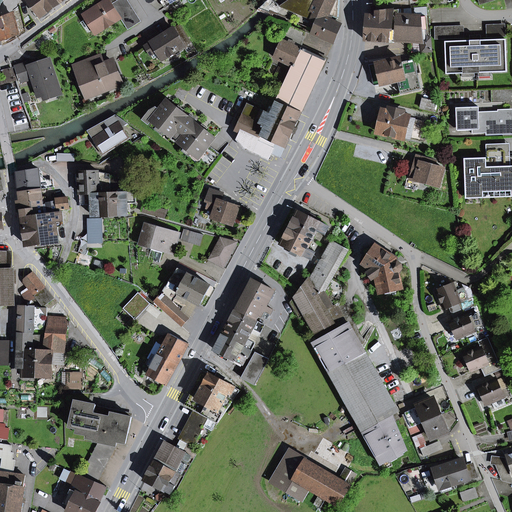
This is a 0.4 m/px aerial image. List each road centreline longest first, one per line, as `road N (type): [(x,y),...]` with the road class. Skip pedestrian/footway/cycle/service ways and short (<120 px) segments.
road 1 (residential): [(295,174),(412,253),(420,318),(501,511)]
road 2 (primary): [(164,414),(295,174)]
road 3 (residential): [(164,414),(126,385),(17,234)]
road 4 (primary): [(295,174),(339,83),(351,0)]
